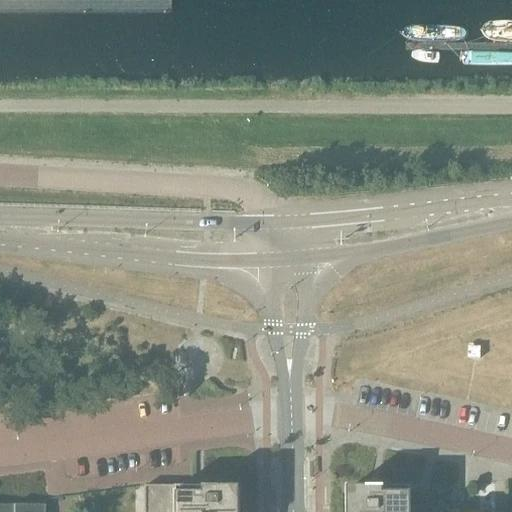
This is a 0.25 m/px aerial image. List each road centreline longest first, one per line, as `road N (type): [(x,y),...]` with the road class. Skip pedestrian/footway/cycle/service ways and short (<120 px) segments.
road 1 (residential): [(0,455),(290,415)]
road 2 (tertiary): [(285,221),(60,220),(38,228)]
road 3 (tertiary): [(38,228),(48,243),(267,260)]
road 4 (tertiary): [(511,197),(285,221)]
road 5 (tertiary): [(313,257),(511,223)]
road 6 (residential): [(511,450),(318,412)]
